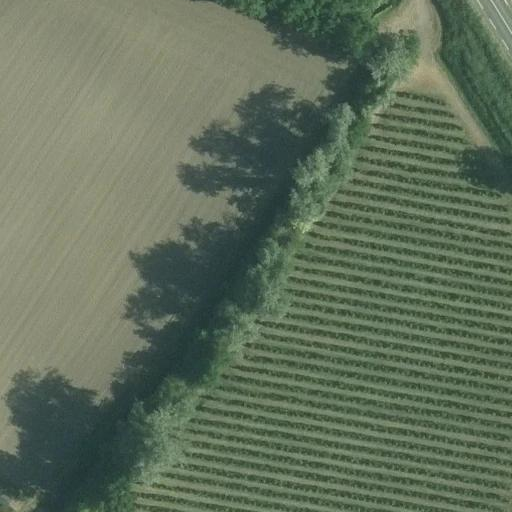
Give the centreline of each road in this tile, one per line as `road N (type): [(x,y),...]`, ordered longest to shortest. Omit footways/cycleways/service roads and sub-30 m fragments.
road 1 (track): [(43,511),(158,371),(365,68),(419,11)]
road 2 (unknown): [(511,236),(469,141),(421,68),(419,11)]
